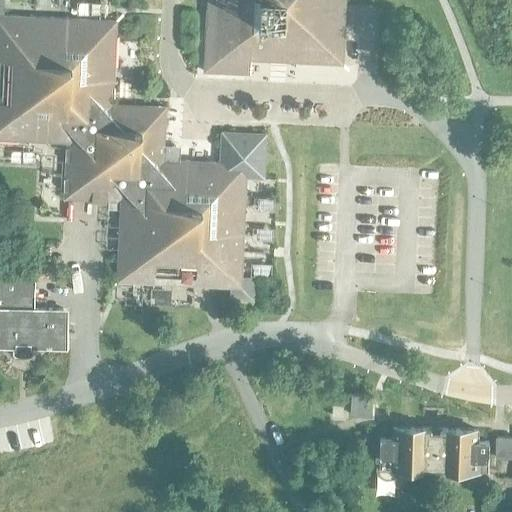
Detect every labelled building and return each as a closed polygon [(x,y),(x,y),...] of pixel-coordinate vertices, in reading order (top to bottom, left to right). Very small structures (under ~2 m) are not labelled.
[(163,144),(164,129),(165,105),(112,103),(116,19),(4,15),(5,0),(0,0),(0,137),(67,140),(65,197),(121,200),(118,280),(196,284),(196,280),(206,280),(206,284),(230,285),(229,301),(256,302),(257,276),(242,275),(247,162),(250,163),(251,145),(230,144),(229,162),(174,159),(174,144),(163,144)] [(222,0),(222,10),(207,10),(204,71),(251,73),(251,59),(343,63),(345,0),(222,0)] [(34,307),(35,278),(35,277),(0,276),(0,341),(17,342),(16,351),(29,352),(29,342),(67,343),(68,314),(63,314),(63,307),(34,307)] [(350,392),(349,414),(371,415),(372,394),(350,392)] [(434,469),(435,427),(393,426),(393,436),(380,436),(379,468),(380,473),(385,476),(390,475),(394,471),(395,467),(434,469)] [(477,429),(435,427),(434,469),(488,470),(489,440),(477,440),(477,429)] [(511,436),(499,436),(498,456),(511,456),(511,436)] [(175,454),(174,454),(169,461),(177,467),(182,459),(175,454)]
